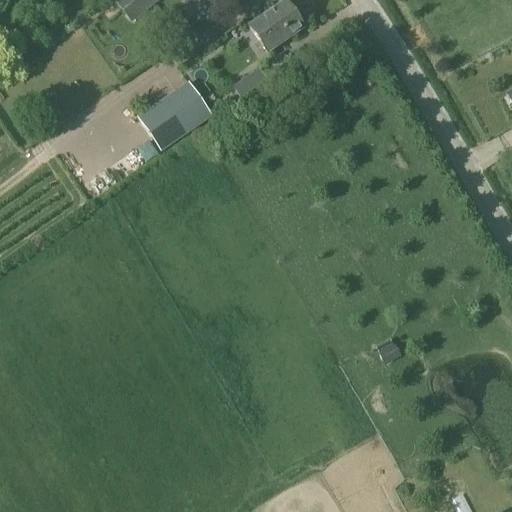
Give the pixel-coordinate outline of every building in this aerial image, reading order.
[(131,27),(165,0),(118,0),(113,4),(131,27)] [(221,0),(201,0),(210,9),(221,0)] [(249,29),(267,56),(303,31),(285,4),(249,29)] [(254,69),(227,80),(234,98),(261,87),(254,69)] [(188,85),(137,120),(160,153),(211,119),(188,85)]
